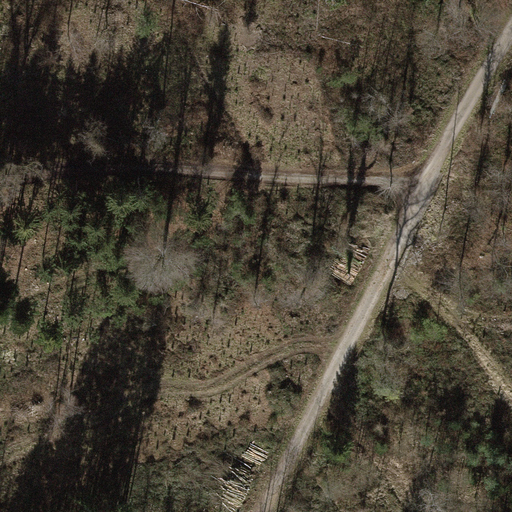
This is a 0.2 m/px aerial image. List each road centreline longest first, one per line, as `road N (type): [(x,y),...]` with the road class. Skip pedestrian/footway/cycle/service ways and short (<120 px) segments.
road 1 (track): [(511,31),(418,195),(259,511)]
road 2 (track): [(418,195),(365,182),(120,167),(0,184)]
